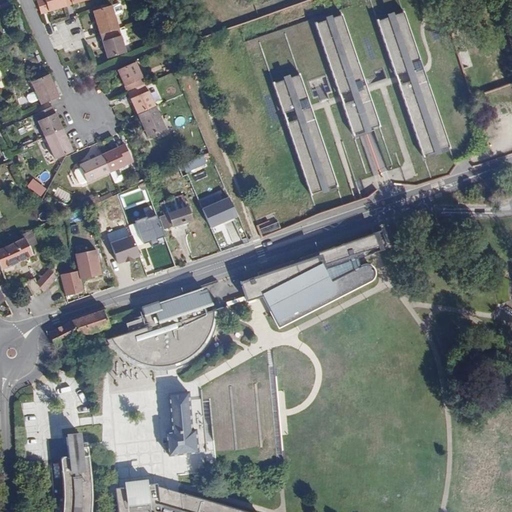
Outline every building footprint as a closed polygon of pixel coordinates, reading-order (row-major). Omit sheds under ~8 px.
[(33,0),(34,0),(39,14),(62,7),(60,0),(33,0)] [(118,3),(110,5),(113,16),(119,14),(121,11),(118,3)] [(113,16),(110,5),(91,11),(98,33),(116,27),(113,16)] [(398,12),(372,21),(391,77),(418,68),(398,12)] [(337,15),(311,25),(336,96),(362,87),(337,15)] [(72,48),(84,44),(77,21),(55,27),(57,33),(62,31),(66,42),(70,41),(72,48)] [(123,48),(116,27),(98,33),(105,54),(123,48)] [(469,46),(451,51),(457,69),(475,63),(469,46)] [(138,88),(127,63),(113,69),(123,93),(138,88)] [(418,68),(391,77),(394,85),(420,75),(419,71),(418,68)] [(57,95),(46,72),(28,81),(33,90),(26,93),(25,96),(27,100),(29,101),(37,97),(39,103),(57,95)] [(307,107),(296,74),(270,83),(281,116),(307,107)] [(420,75),(394,85),(419,156),(445,147),(420,75)] [(362,87),(336,96),(337,100),(339,104),(365,95),(364,90),(362,87)] [(147,109),(138,88),(123,93),(132,115),(147,109)] [(365,95),(339,104),(350,135),(376,126),(365,95)] [(33,115),(43,137),(61,129),(50,107),(33,115)] [(307,107),(281,116),(284,123),(310,114),(307,107)] [(156,133),(147,109),(132,115),(142,138),(156,133)] [(310,114),(284,123),(309,195),(335,186),(310,114)] [(54,159),(71,152),(61,129),(43,137),(54,159)] [(123,145),(101,155),(109,173),(117,170),(131,164),(123,145)] [(109,173),(101,155),(77,165),(79,168),(85,183),(109,173)] [(202,164),(199,156),(179,165),(183,173),(202,164)] [(80,186),(85,183),(79,168),(74,171),(73,174),(78,185),(80,186)] [(117,170),(109,173),(114,184),(120,181),(121,179),(117,170)] [(56,188),(54,196),(65,199),(68,191),(56,188)] [(210,228),(236,216),(228,197),(202,208),(210,228)] [(190,219),(183,201),(173,203),(170,200),(159,204),(162,215),(157,217),(162,229),(190,219)] [(143,218),(132,222),(140,245),(147,243),(149,248),(155,246),(153,241),(161,238),(153,217),(144,220),(143,218)] [(19,234),(21,239),(25,248),(33,243),(27,230),(19,234)] [(388,254),(383,236),(374,239),(379,256),(388,254)] [(107,245),(115,265),(121,263),(122,264),(129,261),(129,260),(136,257),(129,237),(107,245)] [(0,248),(0,267),(29,254),(25,248),(21,239),(0,248)] [(259,278),(241,284),(247,304),(263,299),(271,297),(278,311),(271,315),(278,330),(370,286),(372,284),(373,282),(374,279),(374,275),(373,273),(370,271),(368,270),(365,269),(362,270),(359,271),(357,263),(379,256),(374,239),(258,275),(259,278)] [(74,273),(76,282),(98,278),(92,253),(71,257),(74,273)] [(33,283),(40,293),(56,278),(48,270),(33,283)] [(57,278),(63,299),(79,294),(76,282),(74,273),(57,278)] [(200,291),(178,296),(161,301),(140,308),(149,334),(151,350),(148,351),(149,364),(162,360),(165,364),(180,359),(190,352),(199,343),(206,333),(211,321),(213,309),(206,311),(203,303),(200,291)] [(278,311),(271,297),(263,299),(271,315),(278,311)] [(125,314),(122,303),(99,310),(105,327),(126,321),(125,314)] [(105,327),(99,310),(84,316),(66,323),(47,332),(53,347),(81,334),(105,327)] [(273,354),(200,390),(204,451),(221,450),(222,459),(281,477),(273,354)] [(186,393),(167,394),(170,431),(166,433),(168,454),(196,452),(194,431),(191,430),(186,393)] [(82,421),(96,422),(96,412),(81,412),(82,421)] [(96,511),(101,475),(100,440),(82,439),(82,440),(76,443),(76,461),(80,463),(81,481),(78,505),(76,511),(96,511)] [(142,485),(155,488),(154,483),(141,481),(126,481),(114,487),(114,493),(125,488),(142,485)] [(156,495),(155,488),(142,485),(125,488),(114,493),(114,511),(235,511),(201,501),(201,497),(178,488),(176,494),(156,495)]
